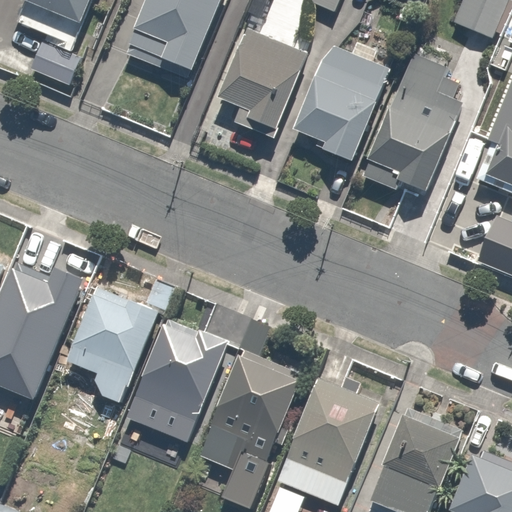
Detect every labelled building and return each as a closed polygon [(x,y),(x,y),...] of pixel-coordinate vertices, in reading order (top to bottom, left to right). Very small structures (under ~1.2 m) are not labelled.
[(67,52),(75,55),(97,0),(24,0),(23,3),(29,5),(20,25),(69,46),(67,52)] [(150,0),(137,32),(138,33),(132,47),(133,47),(129,56),(190,81),(194,73),(196,74),(225,0),(150,0)] [(338,14),(343,0),(312,0),(311,3),(338,14)] [(511,0),(466,0),(456,24),(494,41),(497,34),(503,37),(511,15),(511,0),(511,1),(511,0)] [(511,15),(503,37),(511,40),(511,15)] [(238,125),(278,142),(312,56),(250,31),(221,101),(244,110),(238,125)] [(45,42),(33,72),(72,89),(85,59),(75,55),(67,52),(45,42)] [(355,56),(337,48),(324,63),(297,132),(321,142),(319,148),(326,151),(326,152),(355,164),(394,72),(376,64),(380,53),(360,44),(355,56)] [(451,70),(417,56),(393,111),(392,110),(370,162),(373,163),(366,179),(399,193),(403,184),(430,195),(466,105),(456,101),(462,86),(447,80),(451,70)] [(511,92),(492,143),(494,144),(479,181),(511,194),(511,92)] [(511,223),(499,218),(480,264),(511,277),(511,223)] [(57,237),(34,228),(20,262),(43,271),(57,237)] [(0,290),(10,267),(0,263),(0,290)] [(0,385),(39,402),(90,281),(60,269),(54,284),(46,281),(45,283),(19,272),(0,316),(0,385)] [(180,289),(160,280),(149,304),(170,313),(180,289)] [(133,389),(164,314),(141,304),(141,305),(103,290),(100,298),(98,297),(71,363),(101,376),(98,383),(107,399),(124,406),(131,388),(133,389)] [(242,350),(248,353),(262,359),(275,329),(254,320),(242,350)] [(203,335),(172,322),(170,327),(168,326),(129,420),(191,445),(233,344),(204,333),(203,335)] [(317,382),(321,384),(323,380),(342,387),(353,360),(330,350),(317,382)] [(255,510),(274,465),(270,463),(278,445),(286,448),(293,431),(287,428),(306,383),(302,382),(305,376),(262,359),(248,353),(246,358),(243,357),(221,409),(222,410),(213,430),(216,431),(204,458),(238,472),(227,499),(255,510)] [(342,508),(385,405),(361,396),(365,385),(349,379),(345,389),(342,387),(323,380),(321,384),(298,441),(299,442),(281,483),(342,508)] [(387,467),(373,502),(396,511),(432,511),(442,490),(444,491),(466,441),(463,440),(467,432),(412,409),(409,417),(407,416),(386,467),(387,467)] [(132,451),(119,446),(113,459),(126,465),(132,451)] [(511,511),(511,460),(506,458),(502,467),(477,456),(454,511),(511,511)] [(62,476),(31,463),(24,479),(55,492),(62,476)]
